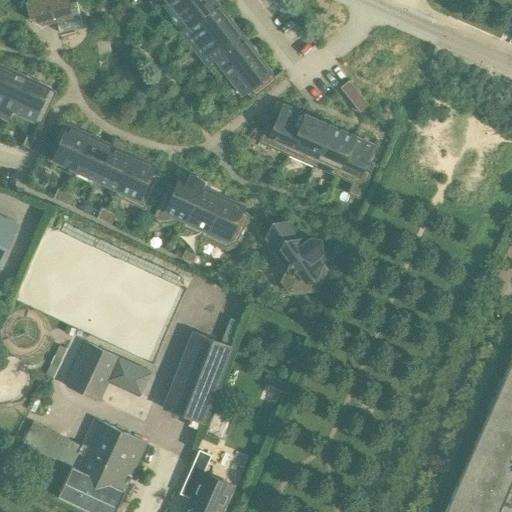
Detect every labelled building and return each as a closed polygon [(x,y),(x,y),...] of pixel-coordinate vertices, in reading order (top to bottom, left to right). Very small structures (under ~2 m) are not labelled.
[(29,0),(27,4),(31,18),(41,24),(56,20),(64,18),(70,7),(69,4),(67,0),(29,0)] [(169,0),(188,24),(189,25),(217,3),(218,4),(223,0),(222,0),(169,0)] [(64,18),(56,20),(60,34),(83,27),(76,2),(69,4),(70,7),(64,18)] [(188,24),(181,30),(195,48),(231,20),(218,4),(217,3),(189,25),(188,24)] [(231,20),(195,48),(209,66),(216,60),(216,59),(244,37),(231,20)] [(244,37),(216,59),(216,60),(230,78),(259,56),(244,37)] [(259,56),(230,78),(244,96),(252,90),(257,96),(277,80),(259,56)] [(0,115),(9,120),(13,111),(28,78),(6,68),(0,80),(0,115)] [(28,78),(13,111),(42,124),(57,92),(28,78)] [(369,105),(350,78),(340,86),(360,112),(369,105)] [(280,114),(273,111),(259,142),(289,155),(306,115),(284,105),(280,114)] [(332,126),(306,115),(289,155),(315,167),(332,126)] [(60,145),(53,158),(76,169),(91,136),(62,123),(53,142),(60,145)] [(332,126),(315,167),(337,176),(354,136),(332,126)] [(28,135),(23,145),(30,149),(35,138),(28,135)] [(98,179),(113,146),(91,136),(76,169),(98,179)] [(354,136),(337,176),(352,183),(348,194),(359,199),(370,172),(364,169),(374,145),(354,136)] [(113,146),(98,179),(119,189),(135,156),(126,152),(129,145),(115,138),(112,146),(113,146)] [(119,189),(115,196),(145,210),(160,177),(152,173),(155,166),(135,156),(119,189)] [(169,185),(154,216),(158,224),(176,221),(179,216),(186,219),(186,220),(202,187),(205,183),(197,176),(191,175),(188,181),(181,178),(176,189),(169,185)] [(186,219),(182,227),(205,237),(223,197),(202,187),(186,220),(186,219)] [(59,188),(54,199),(61,202),(66,191),(59,188)] [(66,191),(61,202),(68,205),(73,194),(66,191)] [(223,197),(205,237),(226,247),(237,243),(250,215),(242,211),(244,207),(223,197)] [(102,208),(97,218),(104,222),(109,211),(102,208)] [(109,211),(104,222),(112,225),(117,214),(109,211)] [(0,260),(18,224),(0,215),(0,260)] [(271,231),(268,238),(277,250),(283,249),(291,260),(287,269),(291,274),(286,285),(291,291),(318,289),(326,270),(317,256),(321,253),(320,248),(320,249),(319,241),(315,240),(312,239),(304,244),(289,223),(282,223),(282,224),(275,224),(274,225),(271,231)] [(186,251),(182,258),(193,263),(196,256),(186,251)] [(233,347),(193,332),(164,409),(203,424),(233,347)] [(99,401),(119,358),(87,343),(66,386),(99,401)] [(511,511),(511,359),(445,511),(511,511)] [(92,511),(115,511),(148,443),(95,419),(81,446),(34,422),(23,443),(71,468),(59,496),(92,511)] [(223,511),(235,485),(205,472),(212,456),(199,450),(180,494),(189,498),(183,511),(223,511)]
